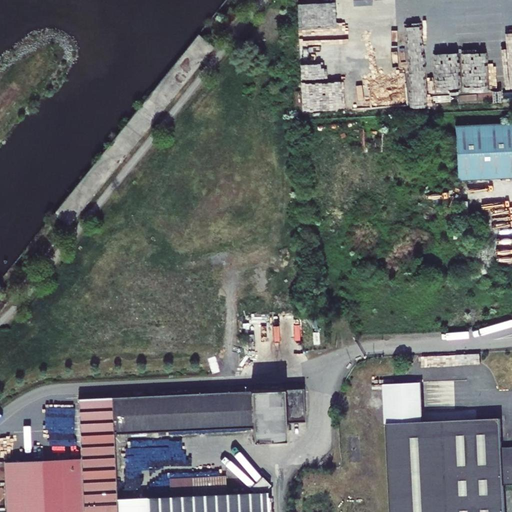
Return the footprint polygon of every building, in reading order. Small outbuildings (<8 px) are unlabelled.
[(388,48),(385,0),(294,0),(297,52),(300,52),(301,81),(303,81),(305,111),(357,109),(356,82),(374,81),(373,49),(388,48)] [(511,122),(455,125),(458,180),(511,177),(511,122)] [(251,390),(79,398),(81,456),(83,511),(117,511),(117,499),(114,433),(253,427),(253,441),(286,440),(285,422),(305,421),(304,388),(284,389),(284,388),(251,390)] [(504,511),(503,485),(511,484),(511,447),(502,448),(500,418),(387,424),(390,511),(504,511)] [(83,511),(81,456),(8,460),(10,511),(83,511)] [(227,494),(226,476),(169,479),(170,497),(117,499),(117,511),(268,511),(269,511),(268,500),(268,497),(267,497),(266,492),(227,494)]
